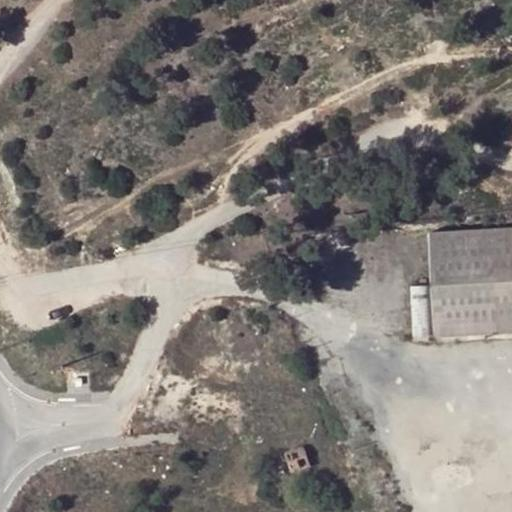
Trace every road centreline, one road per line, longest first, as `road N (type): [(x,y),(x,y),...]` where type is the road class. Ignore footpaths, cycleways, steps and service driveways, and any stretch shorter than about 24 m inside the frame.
road 1 (unclassified): [(122,407),(158,327),(171,258),(196,231),(335,150),(371,139),(511,161)]
road 2 (track): [(196,231),(205,191),(237,153),(443,53),(511,49)]
road 3 (track): [(171,258),(43,281),(15,272),(0,253)]
road 4 (unclassified): [(0,463),(103,423),(122,407)]
road 5 (unclassified): [(122,407),(46,414),(0,402)]
